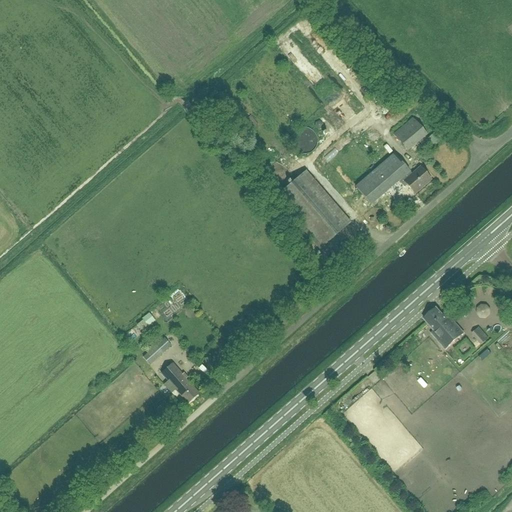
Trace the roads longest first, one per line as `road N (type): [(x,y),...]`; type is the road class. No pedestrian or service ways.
road 1 (unclassified): [(83,511),(484,156)]
road 2 (primary): [(175,511),(484,241)]
road 3 (unclassified): [(484,156),(337,0)]
